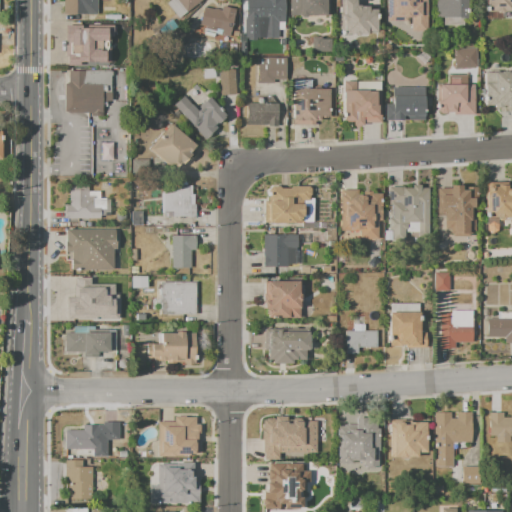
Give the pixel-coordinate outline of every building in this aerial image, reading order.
[(98,0),(98,9),(91,9),(91,15),(66,15),(66,0),(98,0)] [(203,0),(188,13),(177,0),(203,0)] [(281,0),(281,40),(260,40),(260,23),(248,23),(248,0),(281,0)] [(331,0),(331,12),(316,12),(316,20),(304,19),(304,12),(299,12),(299,10),(291,10),(291,0),(331,0)] [(358,0),(359,7),(362,7),(363,8),(371,8),(371,10),(379,10),(380,33),(370,33),(370,36),(362,36),(361,37),(358,37),(356,35),(345,36),(343,33),(343,31),(342,31),(342,25),(343,25),(343,21),(342,21),(342,14),(343,14),(342,0),(358,0)] [(427,0),(428,9),(413,9),(413,15),(396,15),(396,8),(394,9),(394,0),(427,0)] [(439,19),(438,0),(476,0),(476,2),(470,2),(470,19),(460,19),(439,19)] [(511,0),(511,13),(506,13),(505,15),(501,15),(499,13),(496,13),(488,13),(488,0),(511,0)] [(200,24),(205,6),(215,9),(215,8),(222,9),(223,5),(236,9),(230,36),(206,30),(207,26),(200,24)] [(192,35),(181,46),(171,36),(183,24),(192,35)] [(329,25),(329,42),(311,42),(311,25),(329,25)] [(90,28),(90,67),(73,67),(73,60),(67,60),(67,48),(68,48),(68,28),(90,28)] [(311,51),(330,51),(330,37),(311,37),(311,51)] [(479,68),(457,70),(456,51),(478,50),(479,68)] [(289,81),(276,81),(276,85),(260,85),(259,59),(288,58),(289,81)] [(238,96),(223,97),(221,71),(236,70),(238,96)] [(113,72),(113,73),(115,73),(115,77),(113,77),(114,102),(105,102),(105,118),(93,118),(93,114),(72,114),(67,113),(67,86),(71,83),(71,72),(113,72)] [(497,74),(503,74),(504,73),(509,73),(511,74),(511,114),(503,114),(503,109),(498,109),(497,109),(497,107),(488,107),(487,74),(497,74)] [(477,86),(477,116),(455,116),(455,113),(449,113),(448,115),(444,115),(441,113),(438,113),(439,86),(450,86),(450,77),(469,77),(469,86),(477,86)] [(386,124),(368,125),(368,127),(358,127),(358,122),(349,122),(349,94),(348,83),(360,83),(360,92),(385,92),(386,124)] [(333,118),(331,118),(331,119),(324,119),(324,122),(318,122),(318,126),(296,127),(295,90),(305,90),(305,89),(311,89),(312,90),(333,90),(333,118)] [(388,122),(388,106),(395,106),(395,90),(427,89),(427,122),(388,122)] [(227,117),(226,118),(227,119),(220,126),(219,124),(217,126),(219,129),(207,140),(176,106),(186,97),(199,112),(205,107),(203,105),(211,98),(227,117)] [(280,128),(271,128),(271,126),(249,126),(250,105),(280,105),(280,128)] [(200,148),(193,155),(195,157),(187,167),(185,165),(178,173),(154,151),(161,143),(160,142),(168,134),(175,126),(200,148)] [(102,143),(112,143),(113,159),(102,159),(102,143)] [(151,161),(151,177),(135,177),(134,161),(151,161)] [(499,184),(510,183),(510,191),(511,190),(511,218),(507,219),(506,221),(502,221),(500,219),(489,219),(489,215),(488,215),(488,184),(499,184)] [(431,189),(431,238),(421,238),(421,224),(409,224),(409,229),(407,231),(407,242),(395,242),(395,231),(391,231),(391,220),(394,220),(394,206),(391,206),(391,188),(406,188),(406,189),(414,189),(414,186),(423,186),(423,189),(431,189)] [(440,217),(440,190),(453,190),(453,186),(466,186),(466,188),(480,188),(480,203),(478,203),(478,209),(475,209),(475,215),(477,215),(477,232),(474,232),(474,235),(472,235),(472,237),(455,237),(455,235),(453,235),(453,230),(448,230),(448,224),(446,224),(446,217),(440,217)] [(306,224),(268,223),(268,202),(272,202),(272,191),(276,187),(283,187),(285,189),(294,189),(296,187),(312,187),(315,189),(315,195),(313,196),(313,201),(308,201),(309,218),(306,218),(306,224)] [(102,220),(67,220),(67,206),(72,206),(72,188),(91,188),(91,193),(102,193),(102,200),(108,200),(108,210),(102,210),(102,220)] [(167,213),(167,195),(176,195),(176,188),(193,188),(193,207),(199,207),(199,219),(193,219),(193,218),(176,218),(176,213),(167,213)] [(344,232),(344,191),(362,191),(362,196),(367,196),(367,193),(375,193),(375,195),(385,195),(385,222),(381,222),(381,241),(364,241),(363,232),(344,232)] [(145,226),(134,227),(134,213),(144,213),(145,226)] [(117,231),(117,236),(118,236),(118,250),(115,250),(115,271),(74,271),(74,254),(68,254),(68,243),(69,243),(69,231),(117,231)] [(266,268),(266,236),(300,237),(300,249),(298,249),(298,252),(298,266),(290,266),(290,268),(266,268)] [(194,270),(174,270),(175,237),(199,238),(199,252),(194,252),(194,270)] [(438,292),(438,273),(453,273),(453,291),(438,292)] [(149,277),(149,289),(134,289),(133,278),(149,277)] [(301,282),(301,291),(304,291),(304,304),(302,304),(302,319),(270,319),(270,315),(268,315),(268,310),(267,310),(267,304),(266,304),(266,295),(267,295),(267,283),(301,282)] [(198,316),(163,316),(163,310),(162,310),(162,289),(162,284),(198,283),(198,316)] [(90,316),(68,316),(68,303),(73,303),(73,285),(90,285),(90,316)] [(443,350),(443,315),(454,315),(454,312),(475,312),(475,344),(457,344),(457,350),(443,350)] [(392,347),(392,314),(422,314),(422,334),(428,334),(428,349),(408,349),(408,346),(404,346),(404,347),(392,347)] [(490,338),(490,320),(511,320),(511,344),(507,344),(507,338),(490,338)] [(68,353),(67,334),(76,334),(76,328),(92,328),(92,331),(118,331),(118,352),(112,352),(112,353),(100,353),(100,358),(86,358),(86,353),(68,353)] [(267,330),(293,330),(293,329),(300,329),(300,330),(306,330),(306,329),(311,329),(311,336),(312,336),(312,351),(308,351),(308,361),(295,361),(295,365),(275,365),(275,361),(270,361),(270,351),(266,351),(266,343),(267,343),(267,330)] [(379,349),(360,349),(360,355),(348,355),(348,332),(379,332),(379,349)] [(197,335),(197,365),(196,365),(196,366),(188,366),(188,365),(186,365),(186,363),(178,363),(178,365),(169,365),(169,362),(157,362),(157,360),(149,360),(149,345),(160,345),(160,335),(178,335),(178,333),(186,333),(186,335),(197,335)] [(456,468),(437,468),(438,414),(454,414),(454,420),(460,420),(460,414),(475,414),(475,444),(456,444),(456,468)] [(506,414),(506,419),(511,419),(511,443),(499,443),(499,437),(492,437),(492,414),(506,414)] [(318,422),(319,453),(281,454),(281,460),(267,460),(267,454),(265,454),(265,441),(264,441),(264,430),(265,430),(265,429),(265,425),(265,421),(269,421),(269,419),(278,419),(278,417),(290,417),(290,420),(295,420),(295,419),(304,419),(304,422),(318,422)] [(177,423),(177,418),(188,418),(188,419),(198,419),(198,426),(202,426),(202,435),(201,435),(201,455),(193,455),(193,457),(174,457),(174,458),(161,458),(161,423),(177,423)] [(380,468),(377,468),(375,470),(371,470),(369,467),(366,467),(366,462),(354,462),(354,465),(340,465),(340,428),(347,428),(347,426),(359,426),(359,419),(370,419),(370,421),(379,421),(379,430),(382,430),(381,452),(380,452),(380,468)] [(393,458),(392,421),(408,421),(408,422),(413,422),(413,424),(429,424),(429,454),(420,454),(420,458),(393,458)] [(100,427),(100,457),(78,457),(78,451),(68,451),(68,431),(85,431),(85,427),(100,427)] [(94,501),(70,501),(70,482),(68,482),(68,462),(84,462),(84,469),(94,469),(94,501)] [(319,487),(320,466),(336,466),(336,487),(319,487)] [(481,485),(464,485),(464,468),(481,468),(481,485)] [(198,469),(198,482),(192,482),(192,501),(175,501),(176,470),(192,470),(192,469),(198,469)] [(307,508),(266,508),(266,495),(271,495),(271,487),(271,477),(303,476),(303,490),(290,490),(290,497),(307,497),(307,508)] [(365,509),(353,510),(353,499),(365,499),(365,509)]
